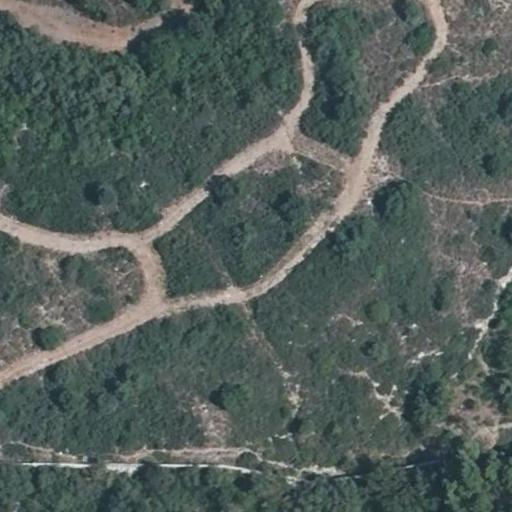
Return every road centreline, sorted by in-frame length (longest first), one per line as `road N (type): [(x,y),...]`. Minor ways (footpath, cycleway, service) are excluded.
road 1 (track): [(0,385),(167,310),(264,291),(348,203),(390,100),(423,72),(438,46),(438,0)]
road 2 (track): [(313,0),(301,23),(311,94),(276,137),(160,231),(80,245),(0,223)]
